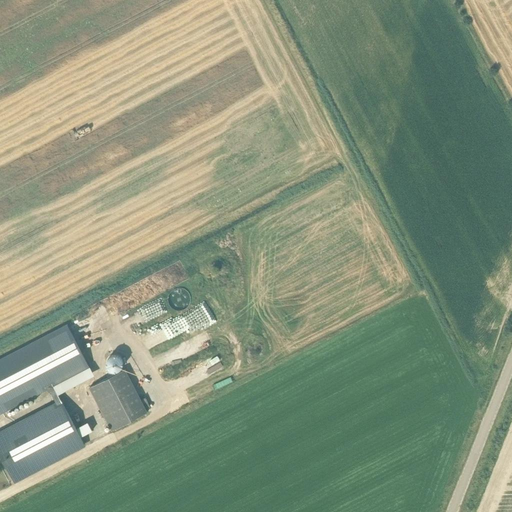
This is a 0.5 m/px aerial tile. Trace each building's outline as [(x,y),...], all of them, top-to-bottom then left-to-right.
[(177,290),(177,306),(187,306),(187,290),(177,290)] [(68,324),(0,359),(0,413),(90,367),(68,324)] [(196,333),(183,340),(192,356),(205,348),(196,333)] [(126,368),(89,387),(112,431),(148,412),(126,368)] [(62,399),(0,431),(0,454),(15,483),(86,446),(62,399)]
